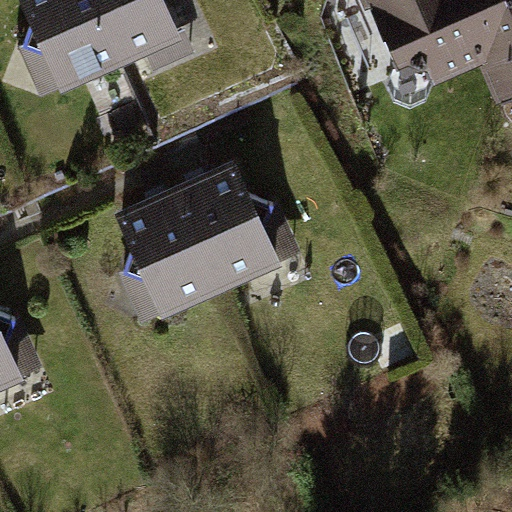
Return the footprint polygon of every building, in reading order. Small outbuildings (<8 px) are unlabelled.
[(21,0),(28,16),(19,45),(47,58),(60,89),(119,63),(91,0),(21,0)] [(91,0),(119,63),(178,37),(164,7),(167,0),(91,0)] [(511,0),(358,0),(402,102),(479,69),(495,106),(511,99),(511,0)] [(226,163),(166,189),(212,294),(272,267),(260,240),(272,208),(242,198),(226,163)] [(166,189),(105,216),(121,251),(111,279),(137,287),(151,320),(212,294),(166,189)] [(0,391),(20,382),(8,355),(21,323),(0,316),(0,391)]
